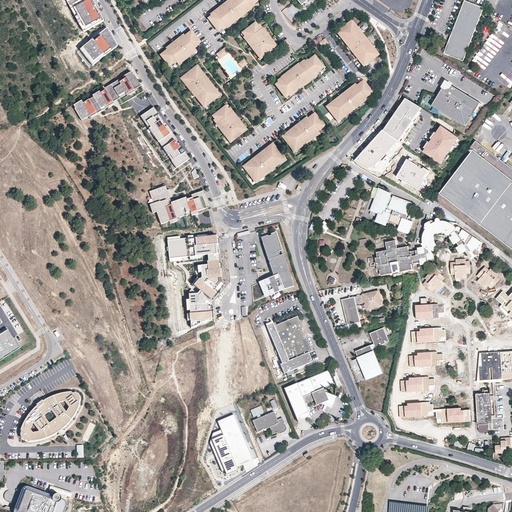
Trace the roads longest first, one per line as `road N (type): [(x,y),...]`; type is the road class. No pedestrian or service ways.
road 1 (residential): [(250,213),(222,208),(206,167),(104,0)]
road 2 (residential): [(359,408),(300,262),(302,209)]
road 3 (residential): [(307,197),(380,106),(412,39)]
road 4 (residential): [(0,388),(52,355),(0,260)]
road 5 (residential): [(343,431),(307,441),(196,511)]
road 6 (residential): [(511,472),(395,439)]
